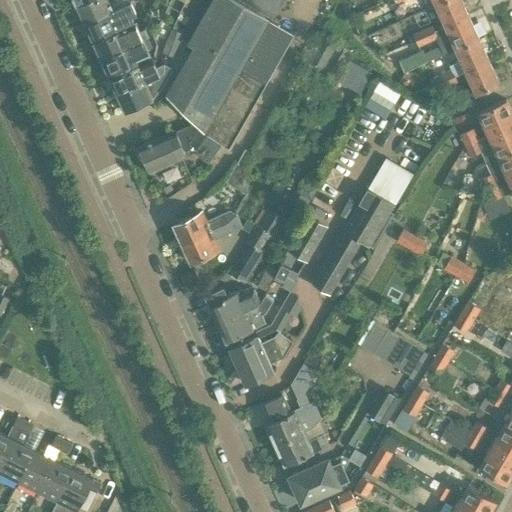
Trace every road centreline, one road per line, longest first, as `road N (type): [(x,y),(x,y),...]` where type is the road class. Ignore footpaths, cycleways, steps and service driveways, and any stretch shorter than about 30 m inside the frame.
road 1 (unclassified): [(263,511),(33,0)]
road 2 (unknown): [(212,398),(265,381),(293,355),(313,264),(377,141)]
